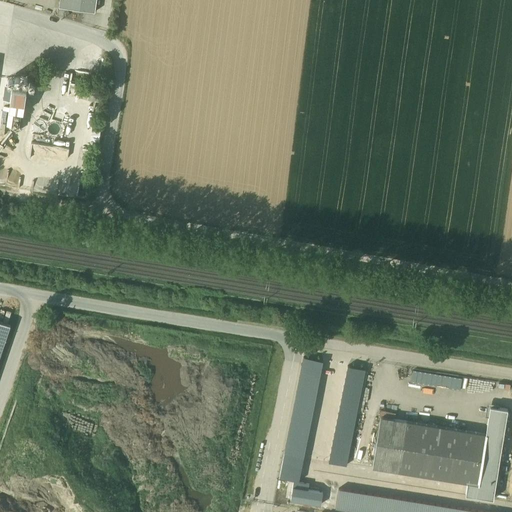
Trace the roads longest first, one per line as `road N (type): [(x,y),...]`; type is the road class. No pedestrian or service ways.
road 1 (unclassified): [(0,6),(91,32),(115,55),(102,209),(511,283)]
road 2 (unclassified): [(511,374),(0,287)]
